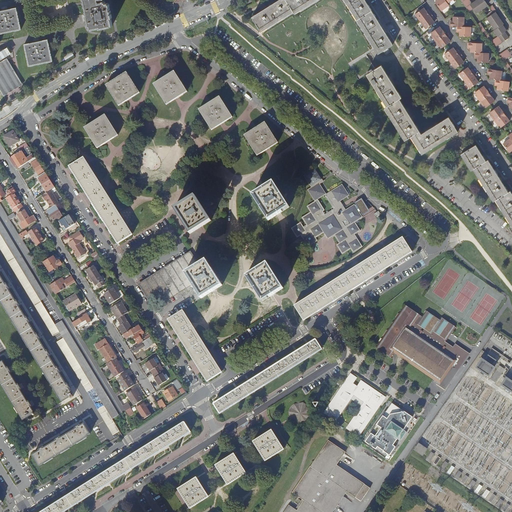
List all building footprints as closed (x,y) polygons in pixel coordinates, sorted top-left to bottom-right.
[(100,28),(101,28),(113,25),(111,18),(113,18),(109,2),(106,3),(105,0),(103,1),(102,0),(84,0),(87,14),(89,22),(89,23),(89,26),(90,26),(91,29),(100,27),(100,28)] [(280,0),(252,18),(261,33),(293,13),(294,15),(317,0),(280,0)] [(393,45),(364,0),(343,0),(378,54),(383,51),(386,55),(390,52),(388,48),(393,45)] [(441,11),(449,6),(448,4),(444,0),(438,0),(435,2),(441,11)] [(460,0),(469,12),(473,9),(476,13),(488,4),(485,1),(485,0),(476,0),(472,3),(469,0),(460,0)] [(480,22),(477,24),(494,48),(509,38),(505,32),(507,30),(505,27),(504,28),(503,26),(502,25),(503,24),(495,12),(497,11),(492,5),(489,7),(492,11),(486,15),(487,17),(486,18),(494,30),(493,30),(497,36),(492,40),(480,22)] [(16,7),(0,10),(0,33),(21,29),(16,7)] [(414,14),(420,22),(431,14),(428,11),(426,12),(425,11),(423,8),(414,14)] [(431,14),(420,22),(425,29),(434,23),(432,20),(431,18),(433,17),(431,14)] [(464,17),(453,16),(453,19),(453,22),(450,21),(450,25),(457,26),(463,26),(464,17)] [(463,26),(457,26),(456,30),(459,30),(459,32),(459,35),(470,36),(470,27),(463,26)] [(431,36),(435,42),(445,34),(442,30),(439,27),(430,33),(432,35),(431,36)] [(445,34),(435,42),(439,47),(440,46),(441,48),(450,41),(445,34)] [(29,66),(42,63),(52,61),(48,39),(36,41),(24,44),(29,66)] [(482,44),(468,43),(468,47),(471,47),(471,49),(471,52),(475,53),(482,53),(482,44)] [(444,54),(449,61),(460,53),(458,50),(456,52),(455,50),(453,47),(444,54)] [(508,48),(499,55),(511,74),(511,67),(506,59),(511,56),(511,55),(511,50),(510,52),(508,48)] [(460,53),(449,61),(455,68),(463,62),(461,59),(460,58),(462,56),(460,53)] [(475,53),(474,57),(477,57),(477,59),(477,62),(488,63),(489,53),(482,53),(475,53)] [(2,62),(0,63),(0,90),(2,93),(19,83),(6,63),(3,65),(2,62)] [(402,98),(381,66),(372,72),(371,70),(367,73),(368,74),(366,75),(387,108),(385,109),(405,141),(412,137),(423,154),(459,131),(449,117),(422,134),(400,100),(402,98)] [(459,73),(464,81),(475,73),(473,70),(471,71),(469,70),(467,67),(459,73)] [(502,71),(488,69),(487,73),(490,73),(490,75),(490,79),(496,80),(501,81),(502,71)] [(164,77),(152,85),(165,105),(187,92),(174,71),(164,77)] [(116,79),(105,86),(118,107),(128,101),(139,93),(126,73),(116,79)] [(475,73),(464,81),(470,88),(478,82),(475,77),(477,76),(475,73)] [(501,81),(496,80),(495,84),(498,84),(498,86),(497,90),(509,92),(510,82),(501,81)] [(475,95),(479,101),(489,93),(487,90),(486,90),(483,86),(475,92),(476,94),(475,95)] [(489,93),(479,101),(483,106),(484,105),(486,107),(494,100),(489,93)] [(209,104),(198,110),(211,131),(221,124),(232,118),(219,97),(209,104)] [(490,116),(494,121),(504,114),(505,113),(502,110),(501,110),(498,106),(490,112),(491,114),(490,116)] [(504,114),(494,121),(498,126),(499,125),(501,127),(509,121),(504,114)] [(95,122),(84,129),(97,149),(118,136),(105,115),(95,122)] [(254,128),(244,135),(257,156),(266,150),(278,143),(265,122),(254,128)] [(13,132),(4,137),(9,147),(19,142),(17,138),(18,137),(16,134),(15,135),(13,132)] [(511,140),(510,138),(503,144),(509,152),(511,150),(511,149),(511,140)] [(486,161),(476,145),(461,154),(472,171),(474,169),(494,202),(496,201),(511,226),(511,194),(510,191),(508,192),(488,160),(486,161)] [(12,158),(19,169),(35,158),(28,147),(20,152),(15,156),(12,158)] [(17,170),(19,169),(12,158),(10,159),(13,165),(15,167),(17,170)] [(100,187),(82,159),(70,166),(72,171),(86,192),(92,201),(106,223),(111,232),(119,244),(131,236),(121,219),(100,187)] [(46,174),(36,160),(30,164),(39,178),(40,178),(46,174)] [(305,175),(312,186),(318,181),(322,179),(315,169),(305,175)] [(54,188),(46,174),(40,178),(43,182),(41,183),(43,187),(45,186),(49,192),(54,188)] [(264,189),(252,196),(268,221),(278,215),(289,208),(273,182),(264,189)] [(320,183),(313,187),(309,190),(316,200),(326,194),(320,183)] [(317,201),(308,206),(312,212),(303,218),(308,225),(304,228),(301,223),(292,229),(298,237),(304,233),(306,236),(303,238),(308,246),(317,241),(316,238),(324,233),(327,239),(334,235),(339,243),(336,245),(342,253),(350,248),(352,252),(361,247),(356,238),(354,239),(352,235),(353,234),(354,235),(357,233),(357,232),(359,231),(355,224),(358,222),(357,220),(362,217),(354,205),(346,210),(340,201),(344,198),(345,199),(348,198),(347,197),(349,195),(343,185),(333,191),(331,192),(332,193),(330,195),(329,193),(326,195),(335,209),(325,216),(317,201)] [(6,194),(8,197),(15,193),(12,187),(7,190),(9,193),(6,194)] [(14,194),(6,199),(14,213),(22,208),(14,194)] [(195,195),(173,209),(183,225),(189,235),(211,221),(195,195)] [(55,206),(46,211),(53,221),(57,219),(58,220),(62,218),(55,206)] [(22,229),(36,221),(33,216),(29,218),(24,211),(16,215),(21,223),(19,224),(22,229)] [(71,214),(58,222),(62,228),(63,227),(65,230),(68,229),(71,234),(80,228),(71,214)] [(0,235),(40,302),(46,298),(0,223),(0,235)] [(42,241),(35,229),(28,233),(36,245),(42,241)] [(68,243),(78,259),(85,254),(79,244),(81,243),(80,241),(83,239),(79,232),(69,239),(71,242),(68,243)] [(40,302),(0,235),(0,249),(53,337),(59,333),(54,325),(40,302)] [(403,239),(294,307),(302,319),(410,251),(403,239)] [(44,263),(47,268),(56,262),(53,257),(44,263)] [(184,273),(195,266),(192,261),(193,261),(191,258),(186,261),(178,266),(169,271),(159,277),(150,283),(145,286),(150,294),(153,292),(160,304),(191,285),(184,273)] [(184,273),(191,285),(200,299),(222,286),(206,260),(195,266),(184,273)] [(56,262),(47,268),(49,273),(62,265),(59,261),(56,262)] [(85,265),(88,269),(86,271),(89,275),(91,279),(93,282),(96,287),(97,286),(99,289),(105,285),(103,282),(100,277),(96,271),(94,267),(91,262),(85,265)] [(267,262),(246,275),(261,301),(282,288),(267,262)] [(73,396),(0,277),(0,301),(62,403),(73,396)] [(61,278),(52,284),(54,287),(51,289),(55,295),(64,290),(61,286),(64,284),(61,278)] [(105,294),(111,304),(120,299),(113,289),(105,294)] [(75,295),(63,302),(69,312),(81,305),(75,295)] [(114,312),(118,319),(123,316),(127,313),(120,303),(110,309),(113,313),(114,312)] [(405,305),(376,348),(390,357),(394,351),(436,379),(435,381),(445,388),(468,354),(455,345),(453,348),(444,342),(455,326),(442,317),(440,320),(425,309),(421,315),(405,305)] [(87,313),(82,316),(83,317),(73,323),(76,327),(77,327),(77,326),(79,325),(85,321),(88,325),(91,322),(88,317),(94,313),(92,310),(87,313)] [(77,315),(79,318),(82,316),(87,313),(85,310),(77,315)] [(220,374),(181,311),(169,319),(176,330),(182,339),(195,360),(202,372),(208,381),(220,374)] [(123,316),(118,319),(121,323),(120,324),(121,326),(119,327),(123,334),(132,329),(123,316)] [(61,321),(54,325),(59,333),(63,339),(112,419),(118,415),(61,321)] [(139,325),(130,331),(139,344),(143,341),(140,336),(144,333),(139,325)] [(151,338),(132,349),(135,353),(145,347),(146,349),(155,344),(151,338)] [(112,419),(63,339),(56,343),(113,435),(119,432),(112,419)] [(94,346),(97,351),(99,350),(108,345),(105,339),(94,346)] [(316,340),(214,405),(220,414),(322,349),(316,340)] [(99,350),(107,364),(115,359),(111,353),(112,352),(108,345),(99,350)] [(482,359),(476,368),(489,376),(494,368),(492,366),(495,360),(488,356),(484,361),(482,359)] [(151,371),(153,374),(162,368),(159,363),(156,357),(145,363),(150,371),(151,371)] [(107,364),(106,365),(114,378),(124,372),(116,359),(115,359),(107,364)] [(33,413),(2,362),(0,363),(0,384),(22,420),(33,413)] [(162,368),(153,374),(155,377),(155,378),(160,386),(167,381),(164,376),(166,374),(162,368)] [(496,382),(501,373),(497,370),(491,379),(496,382)] [(511,373),(510,372),(508,376),(505,374),(504,377),(499,383),(511,391),(511,373)] [(118,379),(125,391),(134,386),(127,374),(118,379)] [(329,405),(325,412),(335,420),(351,397),(353,394),(365,402),(363,406),(347,428),(358,435),(385,397),(361,381),(358,386),(352,383),(356,378),(351,374),(346,381),(347,382),(331,406),(329,405)] [(177,379),(172,382),(178,391),(183,388),(177,379)] [(178,396),(172,387),(163,393),(169,401),(178,396)] [(128,394),(135,406),(143,401),(135,389),(128,394)] [(365,402),(353,394),(351,397),(363,406),(365,402)] [(163,402),(158,405),(162,411),(167,408),(163,402)] [(310,415),(311,414),(310,413),(310,411),(310,410),(309,409),(308,407),(308,406),(307,405),(306,405),(304,404),(303,403),(302,403),(300,403),(299,403),(298,403),(296,403),(295,404),(294,404),(293,405),(291,406),(291,407),(290,408),(289,410),(289,411),(288,412),(288,414),(288,415),(289,416),(289,418),(290,419),(290,420),(291,421),(292,422),(293,423),(295,424),(296,424),(297,425),(299,425),(300,425),(301,425),(303,424),(304,424),(305,423),(306,422),(307,422),(308,420),(309,419),(310,418),(310,417),(310,415)] [(403,430),(412,417),(392,403),(376,425),(381,428),(375,437),(370,434),(364,442),(375,449),(377,447),(383,451),(382,452),(383,452),(391,457),(395,450),(394,449),(396,446),(393,445),(397,439),(400,441),(406,432),(403,430)] [(151,415),(144,404),(137,409),(144,419),(151,415)] [(185,423),(44,511),(65,511),(191,433),(185,423)] [(84,424),(33,456),(40,466),(87,437),(87,436),(90,434),(84,424)] [(381,428),(376,425),(370,434),(375,437),(381,428)] [(253,442),(265,461),(283,450),(271,430),(253,442)] [(289,509),(287,511),(329,511),(344,490),(361,501),(370,488),(364,485),(365,483),(337,465),(345,452),(327,441),(310,467),(309,467),(291,494),(301,500),(293,511),(289,509)] [(427,449),(419,443),(414,449),(423,455),(427,449)] [(431,451),(426,459),(429,461),(435,454),(431,451)] [(215,466),(227,485),(246,474),(234,454),(215,466)] [(196,478),(177,489),(190,509),(208,497),(196,478)]
